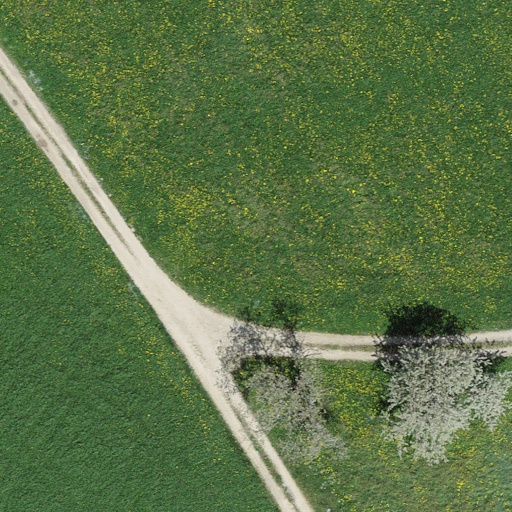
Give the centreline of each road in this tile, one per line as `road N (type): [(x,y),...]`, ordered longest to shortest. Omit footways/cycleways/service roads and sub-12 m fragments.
road 1 (track): [(0,79),(179,318),(288,511)]
road 2 (track): [(179,318),(262,350),(511,344)]
